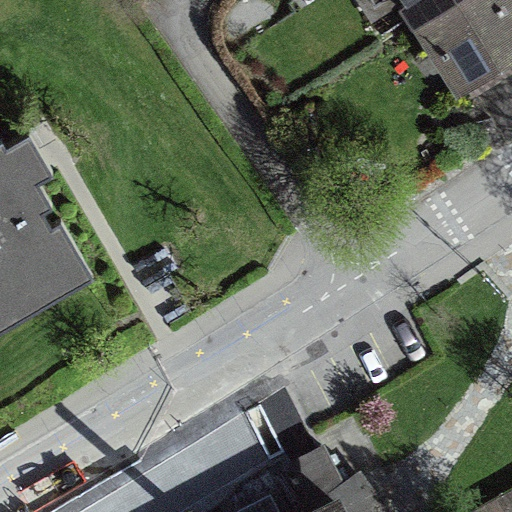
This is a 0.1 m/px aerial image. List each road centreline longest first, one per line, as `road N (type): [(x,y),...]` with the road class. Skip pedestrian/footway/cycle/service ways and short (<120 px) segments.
road 1 (residential): [(349,280),(0,490)]
road 2 (residential): [(193,0),(172,27),(349,280)]
road 3 (residential): [(511,177),(349,280)]
